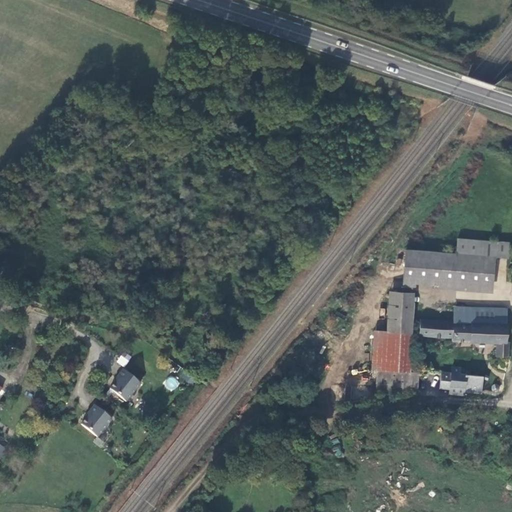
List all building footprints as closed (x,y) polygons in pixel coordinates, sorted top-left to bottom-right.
[(507,258),(508,244),(457,239),(455,254),(493,256),(507,258)] [(491,287),(493,256),(455,254),(405,249),(402,278),(491,287)] [(415,293),(378,289),(376,317),(413,319),(415,293)] [(457,322),(506,325),(507,310),(458,308),(457,322)] [(372,368),(377,369),(409,371),(413,319),(376,317),(372,368)] [(457,322),(419,320),(418,336),(452,337),(452,342),(496,344),(495,358),(510,358),(510,344),(507,343),(508,325),(506,325),(457,322)] [(122,351),(116,362),(125,367),(131,356),(122,351)] [(480,393),(481,376),(458,374),(459,369),(451,368),(450,374),(440,373),(439,388),(449,389),(448,394),(463,395),(463,391),(480,393)] [(110,389),(126,401),(140,383),(123,369),(117,376),(119,377),(110,389)] [(409,371),(377,369),(376,390),(416,393),(418,372),(409,371)] [(163,384),(172,391),(179,383),(171,375),(163,384)] [(493,394),(496,396),(499,395),(502,394),(503,390),(501,386),(498,384),(495,384),(491,387),(491,390),(493,394)] [(97,437),(111,419),(94,405),(88,412),(90,413),(81,424),(97,437)]
